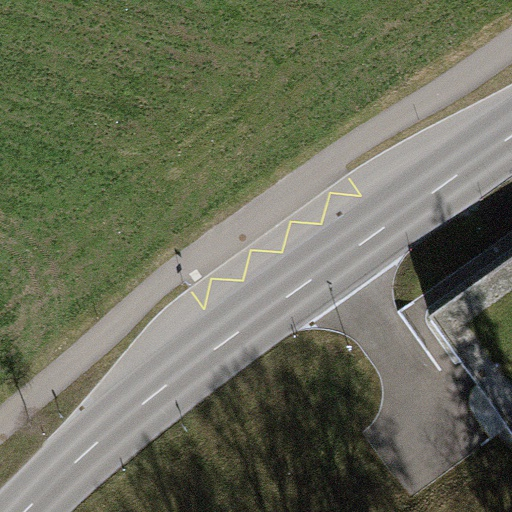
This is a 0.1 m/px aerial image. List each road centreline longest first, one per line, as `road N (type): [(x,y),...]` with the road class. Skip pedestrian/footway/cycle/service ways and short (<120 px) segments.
road 1 (tertiary): [(26,511),(148,400),(333,263)]
road 2 (tertiary): [(333,263),(511,135)]
